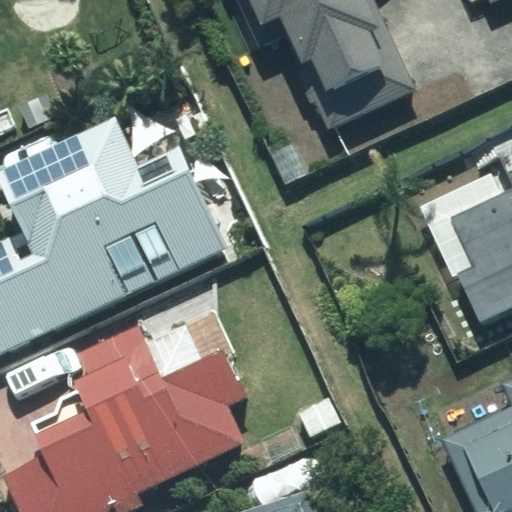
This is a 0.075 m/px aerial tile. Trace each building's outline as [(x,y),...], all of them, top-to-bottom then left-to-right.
[(227,0),(257,62),(276,53),(291,86),(299,82),(317,118),(328,142),(375,119),(364,95),(380,87),(363,51),(377,45),(355,0),(227,0)] [(125,183),(102,133),(0,179),(0,221),(12,247),(0,251),(0,360),(216,261),(171,162),(125,183)] [(490,339),(511,327),(511,207),(467,230),(487,268),(461,281),(490,339)] [(22,406),(18,396),(0,402),(0,476),(14,511),(132,511),(128,501),(253,450),(219,366),(235,360),(217,315),(145,344),(140,332),(72,360),(76,372),(81,383),(22,406)] [(511,511),(511,380),(497,387),(506,407),(446,434),(479,511),(511,511)] [(312,511),(307,497),(265,511),(312,511)]
